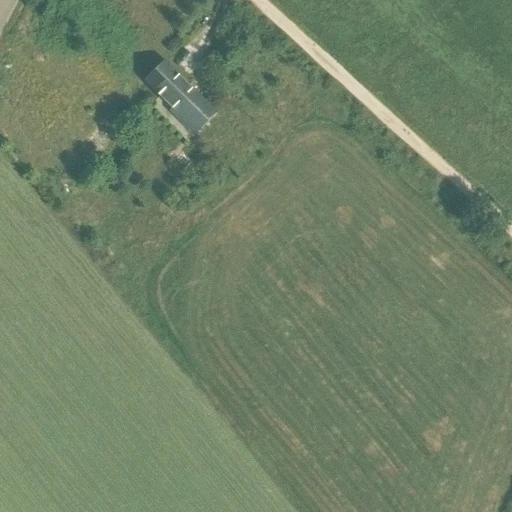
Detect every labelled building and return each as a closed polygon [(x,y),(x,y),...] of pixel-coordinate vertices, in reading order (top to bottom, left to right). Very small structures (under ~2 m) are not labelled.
[(113,94),(135,74),(100,36),(78,56),(113,94)] [(144,82),(150,88),(193,131),(214,110),(171,67),(164,61),(144,82)] [(86,140),(102,150),(120,124),(103,113),(86,140)] [(177,145),(194,161),(204,151),(187,135),(177,145)] [(488,260),(497,250),(472,227),(463,237),(488,260)]
